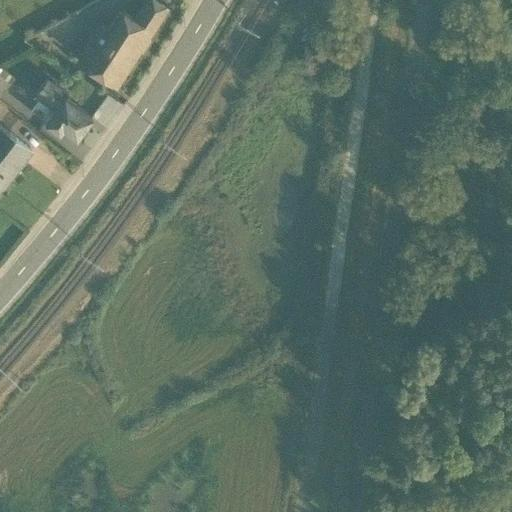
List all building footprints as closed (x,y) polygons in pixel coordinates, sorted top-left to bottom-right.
[(98,20),(74,57),(114,83),(165,6),(155,0),(141,0),(131,16),(121,9),(109,28),(98,20)] [(0,68),(0,94),(13,78),(0,68)] [(69,92),(46,75),(31,95),(36,99),(27,110),(58,133),(61,129),(73,138),(89,117),(64,98),(69,92)] [(110,114),(117,101),(106,95),(99,108),(110,114)] [(14,169),(29,149),(0,126),(0,180),(11,167),(14,169)]
